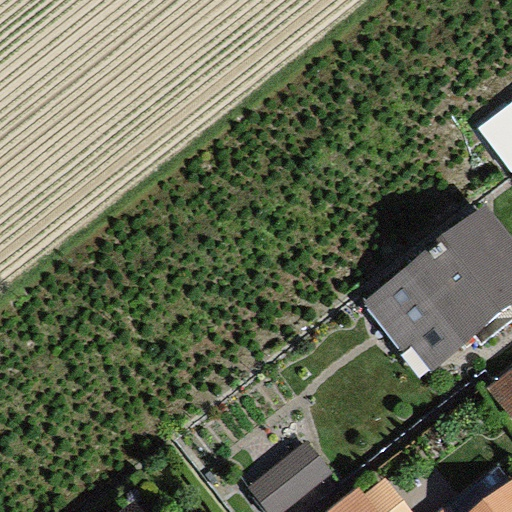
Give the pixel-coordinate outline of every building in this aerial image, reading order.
[(511,105),(477,132),(511,176),(511,105)] [(511,246),(485,212),(367,306),(403,352),(412,346),(433,373),(511,311),(511,246)] [(511,372),(488,391),(511,422),(511,372)] [(305,443),(248,488),(267,511),(292,511),(334,479),(305,443)] [(511,511),(511,486),(479,511),(511,511)] [(332,511),(407,511),(387,488),(368,503),(359,491),(332,511)] [(142,511),(135,502),(122,511),(142,511)] [(463,511),(456,502),(443,511),(463,511)]
